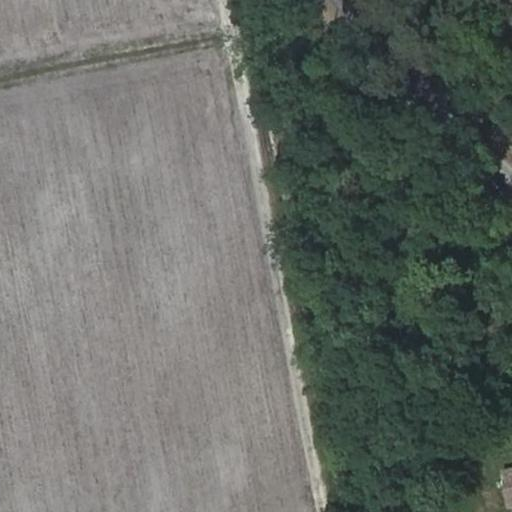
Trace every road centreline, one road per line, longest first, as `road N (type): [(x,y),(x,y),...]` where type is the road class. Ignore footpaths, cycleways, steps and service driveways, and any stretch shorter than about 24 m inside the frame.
road 1 (track): [(222,0),(319,511)]
road 2 (unclassified): [(511,162),(336,0)]
